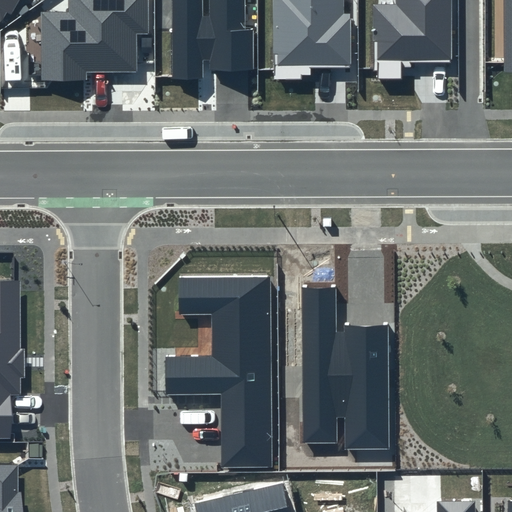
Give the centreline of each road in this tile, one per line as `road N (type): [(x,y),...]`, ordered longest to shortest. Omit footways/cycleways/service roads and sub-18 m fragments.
road 1 (residential): [(511,174),(95,174)]
road 2 (residential): [(95,174),(96,385),(107,511)]
